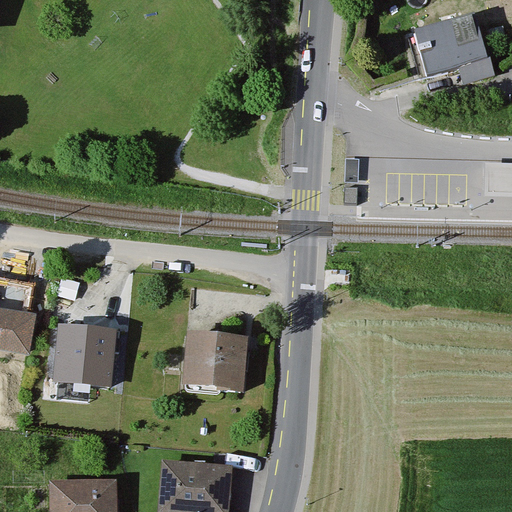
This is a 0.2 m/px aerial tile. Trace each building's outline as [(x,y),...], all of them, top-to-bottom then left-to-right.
[(412,29),(410,36),(423,75),(456,64),(461,82),(491,73),(472,14),(447,22),(446,18),(412,29)] [(355,188),(356,166),(344,166),(343,187),(355,188)] [(511,173),(493,173),(493,194),(511,194),(511,173)] [(355,209),(355,194),(343,194),(343,208),(355,209)] [(0,357),(27,362),(34,317),(0,311),(0,357)] [(109,393),(114,336),(54,331),(50,388),(109,393)] [(246,346),(185,339),(179,390),(241,396),(246,346)] [(227,511),(231,473),(159,467),(155,511),(227,511)] [(113,511),(113,488),(50,488),(49,511),(113,511)]
